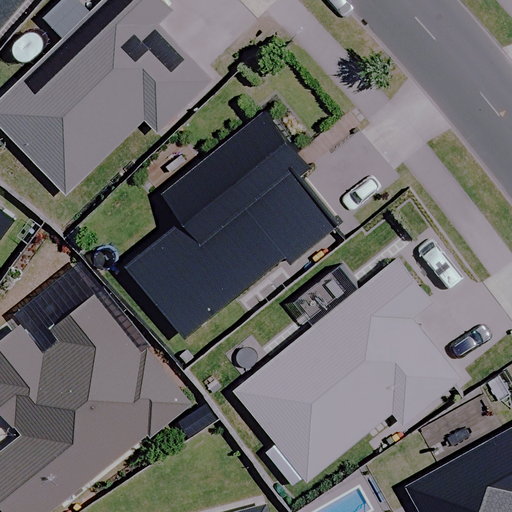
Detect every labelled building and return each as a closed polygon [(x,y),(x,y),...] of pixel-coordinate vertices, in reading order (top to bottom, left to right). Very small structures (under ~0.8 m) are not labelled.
[(156,0),(106,0),(0,103),(0,133),(64,199),(143,122),(157,137),(210,85),(155,28),(170,14),(156,0)] [(0,0),(0,32),(28,0),(0,0)] [(127,275),(182,342),(284,261),(289,267),(337,229),(297,179),(303,174),(259,120),(162,199),(185,228),(127,275)] [(0,241),(12,225),(0,216),(0,241)] [(396,267),(233,396),(301,480),(387,412),(398,426),(456,380),(409,321),(428,306),(396,267)] [(0,447),(0,506),(4,511),(42,511),(142,433),(145,436),(187,403),(148,355),(140,361),(93,302),(51,336),(60,347),(44,360),(21,332),(0,349),(0,417),(15,436),(0,447)] [(511,511),(511,428),(403,489),(415,511),(511,511)]
